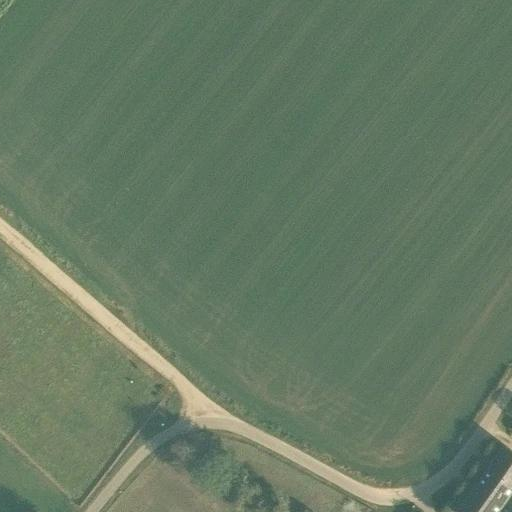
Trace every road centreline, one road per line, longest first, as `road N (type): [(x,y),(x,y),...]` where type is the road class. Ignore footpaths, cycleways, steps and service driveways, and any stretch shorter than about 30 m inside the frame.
road 1 (unclassified): [(92,511),(157,439),(205,421),(259,434),(375,497),(421,493),(451,469),(511,385)]
road 2 (track): [(205,421),(198,402),(0,228)]
